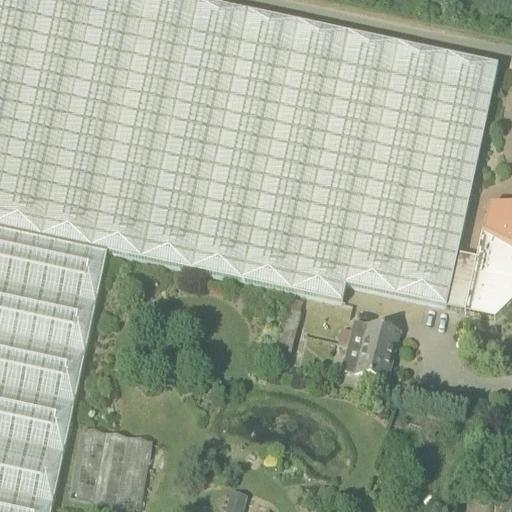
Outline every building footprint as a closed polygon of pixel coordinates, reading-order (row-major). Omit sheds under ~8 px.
[(0,0),(0,234),(107,257),(342,308),(346,291),(446,312),(458,258),(498,71),(171,0),(0,0)] [(511,212),(488,211),(476,262),(465,316),(495,323),(505,313),(511,305),(511,212)] [(107,257),(0,234),(0,511),(52,511),(55,502),(107,257)] [(458,258),(446,312),(465,316),(476,262),(458,258)] [(289,318),(284,338),(296,341),(297,338),(301,321),(289,318)] [(358,326),(351,351),(393,362),(399,337),(358,326)] [(308,341),(297,338),(296,341),(284,338),(279,359),(277,368),(299,374),(308,341)] [(345,377),(386,387),(393,362),(351,351),(345,377)] [(136,511),(139,511),(150,447),(103,440),(101,455),(100,454),(92,505),(136,511)] [(230,495),(227,511),(244,511),(247,498),(230,495)]
